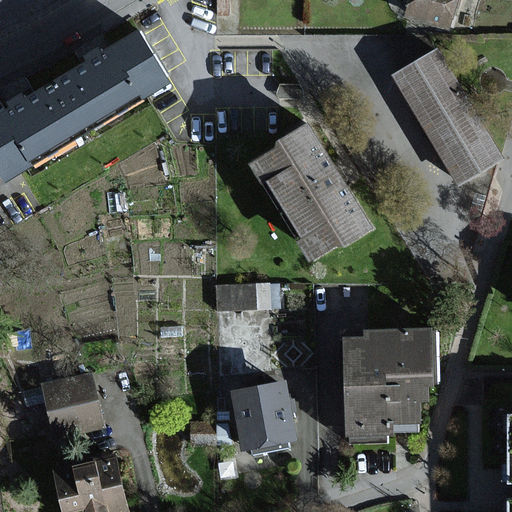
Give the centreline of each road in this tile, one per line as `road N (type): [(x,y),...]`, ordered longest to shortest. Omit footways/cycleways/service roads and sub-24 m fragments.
road 1 (residential): [(421,478),(511,169)]
road 2 (residential): [(421,478),(303,511)]
